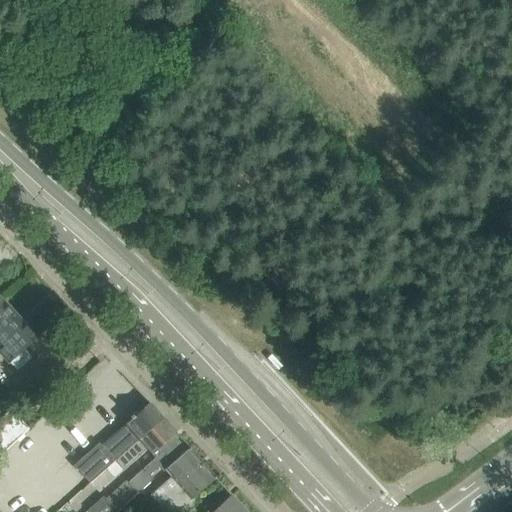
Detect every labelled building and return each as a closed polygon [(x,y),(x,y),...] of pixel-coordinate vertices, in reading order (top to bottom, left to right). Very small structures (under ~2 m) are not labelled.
[(0,350),(16,369),(30,356),(22,347),(33,336),(3,303),(0,305),(0,350)] [(89,483),(114,459),(120,454),(161,417),(149,402),(101,444),(99,442),(73,465),(89,483)] [(10,409),(0,418),(0,456),(29,429),(10,409)] [(147,448),(155,457),(162,451),(159,447),(175,433),(161,417),(120,454),(114,459),(123,469),(147,448)] [(191,499),(215,477),(175,433),(159,447),(162,451),(155,457),(127,482),(136,493),(153,478),(149,474),(158,466),(163,471),(166,470),(171,476),(150,495),(164,511),(185,511),(193,504),(191,499)] [(60,434),(53,442),(70,458),(77,450),(60,434)] [(86,511),(117,511),(116,511),(105,498),(103,495),(87,509),(88,511),(86,511)] [(246,511),(231,495),(212,511),(246,511)]
